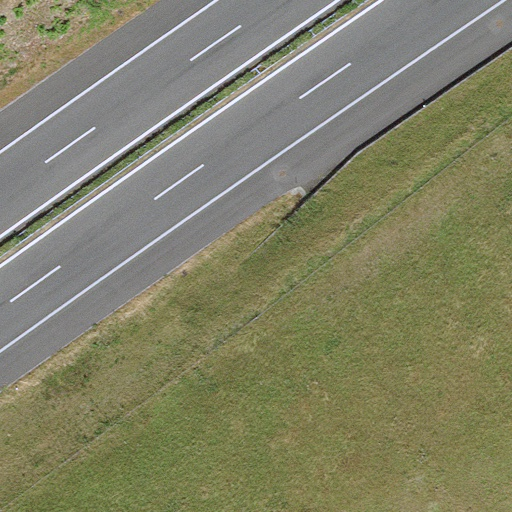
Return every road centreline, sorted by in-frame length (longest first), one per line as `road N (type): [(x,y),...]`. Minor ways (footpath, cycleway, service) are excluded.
road 1 (motorway): [(0,314),(452,0)]
road 2 (motorway): [(273,0),(0,191)]
